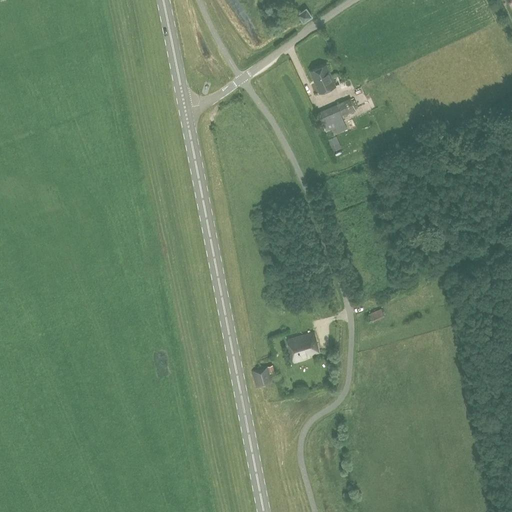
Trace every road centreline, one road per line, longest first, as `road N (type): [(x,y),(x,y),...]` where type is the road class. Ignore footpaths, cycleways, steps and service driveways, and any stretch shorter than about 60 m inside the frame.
road 1 (primary): [(262,511),(183,107)]
road 2 (unclassified): [(350,333),(308,196),(241,78)]
road 3 (tertiary): [(241,78),(351,0)]
